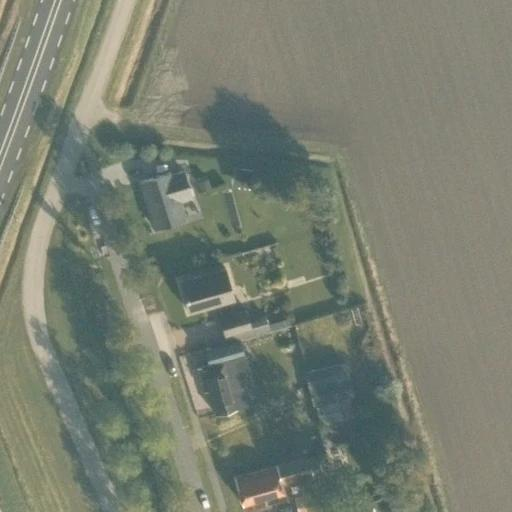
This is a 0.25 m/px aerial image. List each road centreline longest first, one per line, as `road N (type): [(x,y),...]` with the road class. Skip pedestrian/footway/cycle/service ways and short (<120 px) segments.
road 1 (unclassified): [(113,511),(42,350),(31,281),(42,227),(124,0)]
road 2 (residential): [(199,511),(93,185)]
road 3 (trunk): [(0,155),(58,0)]
